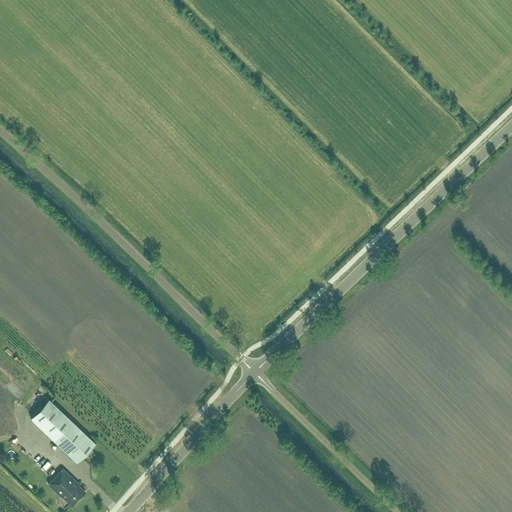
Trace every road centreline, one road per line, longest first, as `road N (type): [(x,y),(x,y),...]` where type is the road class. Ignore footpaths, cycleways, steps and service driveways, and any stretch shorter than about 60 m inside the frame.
road 1 (tertiary): [(254,371),(511,128)]
road 2 (unclassified): [(254,371),(0,128)]
road 3 (unclassified): [(398,511),(254,371)]
road 4 (tertiary): [(129,511),(254,371)]
